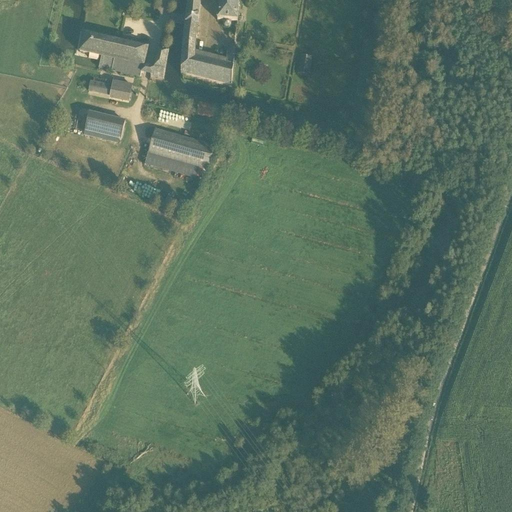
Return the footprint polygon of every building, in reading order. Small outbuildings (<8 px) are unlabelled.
[(188,0),(187,14),(187,15),(187,17),(199,18),(200,0),(188,0)] [(231,23),(237,23),(239,0),(219,0),(218,21),(224,22),(231,23)] [(199,20),(199,18),(187,17),(187,19),(186,24),(181,75),(232,88),(236,47),(229,47),(228,47),(226,66),(194,57),(196,39),(197,39),(198,26),(199,20)] [(142,76),(144,67),(148,48),(120,42),(84,33),(80,53),(115,61),(112,71),(141,78),(142,76)] [(164,72),(168,53),(158,51),(154,70),(164,72)] [(301,56),(299,68),(310,70),(312,58),(301,56)] [(162,81),(164,72),(154,70),(150,69),(144,67),(142,76),(148,77),(162,81)] [(110,100),(128,103),(131,86),(113,82),(113,87),(89,83),(87,94),(110,98),(110,100)] [(200,103),(196,116),(212,120),(216,108),(200,103)] [(85,132),(111,138),(120,140),(124,123),(89,114),(85,132)] [(215,147),(174,136),(155,130),(145,166),(195,180),(198,168),(208,171),(215,147)]
